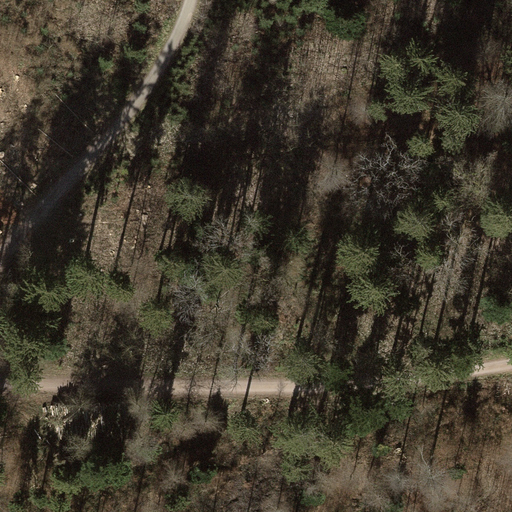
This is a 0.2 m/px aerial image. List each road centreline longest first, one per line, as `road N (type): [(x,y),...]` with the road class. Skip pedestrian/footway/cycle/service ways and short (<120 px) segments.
road 1 (track): [(0,383),(318,387),(511,365)]
road 2 (track): [(0,260),(143,92),(193,0)]
